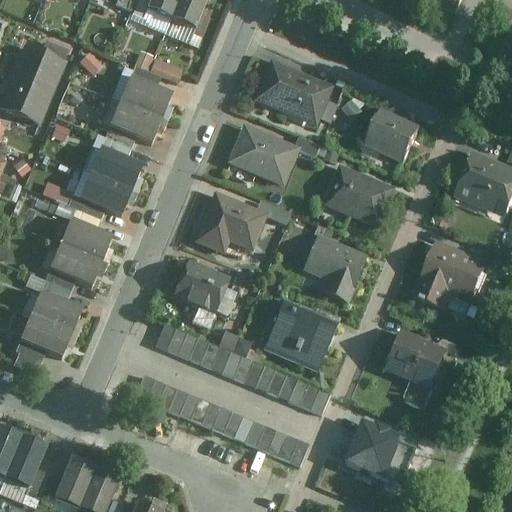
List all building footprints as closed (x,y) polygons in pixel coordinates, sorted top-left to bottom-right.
[(133,16),(139,0),(121,0),(121,2),(119,1),(116,8),(133,16)] [(149,10),(153,0),(139,0),(133,16),(145,21),(149,10)] [(173,20),(181,0),(153,0),(149,10),(173,20)] [(210,0),(181,0),(173,20),(198,31),(210,0)] [(420,0),(454,14),(460,0),(420,0)] [(511,38),(511,14),(504,12),(496,33),(511,38)] [(44,125),(67,64),(24,48),(1,109),(44,125)] [(94,77),(104,67),(90,54),(80,65),(94,77)] [(179,83),(183,70),(155,61),(151,75),(179,83)] [(332,89),(270,64),(253,105),(315,130),(332,89)] [(137,70),(133,80),(158,90),(162,80),(137,70)] [(158,90),(133,80),(123,104),(165,121),(175,97),(158,90)] [(76,94),(70,104),(84,112),(90,101),(76,94)] [(165,121),(123,104),(112,128),(137,139),(154,146),(165,121)] [(403,166),(419,130),(379,112),(363,149),(403,166)] [(300,151),(242,127),(225,168),(284,192),(300,151)] [(112,128),(107,141),(131,152),(137,139),(112,128)] [(107,141),(103,151),(127,161),(131,152),(107,141)] [(127,161),(103,151),(92,177),(134,194),(145,169),(127,161)] [(504,220),(511,201),(511,171),(472,155),(453,199),(504,220)] [(377,232),(395,191),(340,168),(323,208),(377,232)] [(126,218),(134,194),(92,177),(82,202),(106,211),(126,218)] [(266,217),(212,195),(191,245),(223,258),(227,247),(250,256),(266,217)] [(69,210),(78,213),(101,223),(106,211),(82,202),(74,198),(69,210)] [(78,213),(73,224),(97,234),(101,223),(78,213)] [(97,234),(73,224),(64,247),(106,265),(115,241),(97,234)] [(364,259),(315,237),(301,273),(325,283),(320,295),(344,304),(364,259)] [(488,265),(436,244),(412,301),(442,312),(448,300),(470,308),(488,265)] [(94,291),(106,265),(64,247),(52,274),(76,284),(94,291)] [(212,317),(229,281),(188,262),(171,298),(212,317)] [(52,274),(47,284),(71,295),(76,284),(52,274)] [(47,284),(42,296),(67,306),(71,295),(47,284)] [(67,306),(42,296),(32,320),(75,338),(85,314),(67,306)] [(317,375),(337,330),(283,307),(264,352),(317,375)] [(47,355),(65,363),(75,338),(32,320),(21,343),(47,355)] [(330,398),(164,328),(155,350),(321,419),(330,398)] [(447,355),(399,335),(382,374),(431,394),(447,355)] [(47,355),(21,343),(16,355),(20,358),(15,370),(37,379),(47,355)] [(309,449),(143,380),(134,401),(300,469),(309,449)] [(412,444),(359,422),(338,471),(375,485),(381,472),(398,480),(412,444)] [(0,481),(8,485),(26,442),(0,431),(0,481)] [(39,474),(49,452),(26,442),(8,485),(31,494),(39,474)] [(57,504),(76,511),(84,511),(101,473),(74,463),(65,485),(57,504)] [(110,511),(114,504),(123,483),(101,473),(84,511),(110,511)] [(52,479),(39,474),(31,494),(28,499),(41,504),(52,479)] [(65,485),(52,479),(41,504),(54,510),(57,504),(65,485)]
